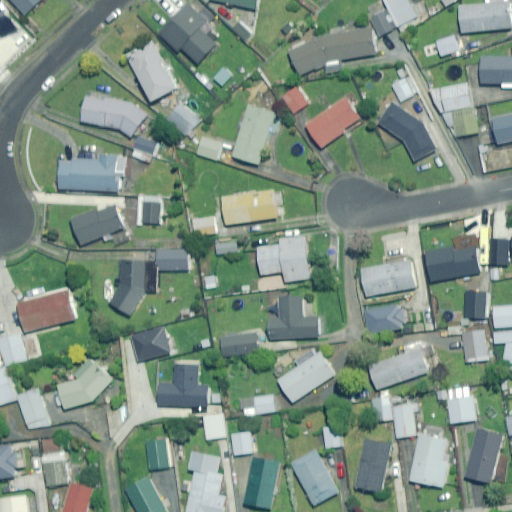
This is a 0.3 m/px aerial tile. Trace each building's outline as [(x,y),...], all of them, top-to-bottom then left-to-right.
[(9,0),(27,17),(44,0),(9,0)] [(260,0),(211,0),(211,2),(258,11),(260,0)] [(383,0),(384,0),(389,11),(385,13),(393,31),(419,19),(408,0),(383,0)] [(511,29),(511,0),(485,0),(486,5),(459,7),(462,35),(511,29)] [(180,53),(183,50),(200,66),(219,45),(202,29),(209,23),(190,4),(160,35),(180,53)] [(393,31),(385,13),(371,20),(380,38),(393,31)] [(0,39),(8,37),(0,16),(0,39)] [(254,35),(240,23),(233,31),(246,43),(254,35)] [(344,72),(343,63),(377,57),(373,30),(324,38),(290,54),(301,79),(326,68),(327,76),(344,72)] [(459,52),(454,37),(436,43),(443,63),(454,59),(452,54),(459,52)] [(127,57),(140,82),(145,79),(157,102),(180,90),(154,42),(127,57)] [(511,58),(481,58),(480,85),(503,85),(503,89),(511,88),(511,58)] [(396,73),(400,81),(392,86),(401,103),(419,93),(410,76),(408,77),(403,69),(396,73)] [(440,115),(473,107),(468,84),(433,92),(439,115),(440,115)] [(310,105),(297,87),(282,97),(294,115),(310,105)] [(89,96),(83,123),(119,130),(133,138),(148,114),(126,101),(89,96)] [(363,119),(348,98),(307,127),(322,150),(347,133),(346,131),(363,119)] [(406,112),(393,103),(378,124),(405,143),(416,163),(439,150),(422,122),(406,111),(406,112)] [(200,123),(181,105),(167,119),(186,137),(200,123)] [(473,107),(440,115),(439,115),(455,139),(479,133),(476,117),(483,115),(480,105),(473,107)] [(276,114),(248,106),(232,157),(260,166),(276,114)] [(511,113),(492,118),(498,146),(511,142),(511,113)] [(158,144),(138,137),(133,150),(143,153),(140,161),(151,165),(158,144)] [(222,144),(202,138),(196,155),(216,162),(222,144)] [(464,138),(455,143),(462,155),(471,150),(464,138)] [(120,156),(102,155),(101,161),(60,160),(58,190),(118,192),(120,156)] [(279,219),(275,192),(222,200),(226,226),(279,219)] [(161,198),(139,197),(137,224),(160,225),(161,198)] [(80,246),(104,239),(106,244),(113,242),(111,236),(125,232),(116,206),(72,220),(80,246)] [(217,235),(214,217),(191,221),(194,238),(217,235)] [(313,279),(307,237),(281,241),(281,246),(257,250),(261,276),(284,273),(286,283),(313,279)] [(510,240),(490,240),(490,266),(510,266),(510,240)] [(214,254),(212,242),(202,243),(204,255),(214,254)] [(238,254),(237,243),(215,245),(217,256),(238,254)] [(482,274),(477,246),(456,250),(455,248),(426,253),(432,283),(482,274)] [(133,252),(132,260),(125,260),(124,283),(111,303),(131,317),(148,292),(148,262),(150,262),(151,253),(133,252)] [(189,272),(189,252),(157,252),(157,271),(189,272)] [(416,289),(411,261),(360,270),(365,298),(416,289)] [(500,283),(501,269),(489,268),(489,282),(500,283)] [(217,288),(215,277),(204,279),(206,290),(217,288)] [(77,321),(69,290),(17,304),(25,334),(77,321)] [(489,290),(468,290),(468,317),(489,317),(489,290)] [(303,318),(301,297),(278,298),(279,319),(272,320),(273,341),(320,338),(319,317),(303,318)] [(511,326),(511,305),(496,307),(497,327),(511,326)] [(489,359),(487,328),(464,330),(467,361),(489,359)] [(260,355),(258,333),(220,337),(222,358),(260,355)] [(28,362),(21,334),(0,339),(0,346),(5,367),(28,362)] [(511,369),(511,341),(510,342),(503,369),(511,369)] [(430,373),(420,342),(404,347),(407,355),(370,366),(378,390),(430,373)] [(336,376),(316,347),(294,361),(298,368),(278,382),(293,404),(336,376)] [(115,381),(91,358),(75,375),(79,379),(76,382),(58,387),(64,410),(92,405),(115,381)] [(200,366),(175,365),(174,385),(157,384),(157,406),(209,408),(209,386),(200,386),(200,366)] [(0,405),(17,401),(8,367),(0,369),(0,405)] [(50,424),(38,389),(17,397),(29,432),(50,424)] [(224,394),(213,394),(212,404),(224,405),(224,394)] [(392,408),(391,395),(370,397),(373,423),(394,420),(396,439),(416,437),(413,413),(418,412),(417,405),(392,408)] [(479,419),(476,395),(450,398),(453,422),(479,419)] [(276,413),(273,396),(254,399),(256,409),(244,411),(245,418),(276,413)] [(226,438),(223,415),(204,417),(206,441),(226,438)] [(342,447),(339,426),(322,429),(325,450),(342,447)] [(409,456),(415,457),(410,482),(444,488),(449,458),(443,457),(448,432),(421,427),(418,443),(411,442),(409,456)] [(503,436),(475,430),(465,479),(493,485),(503,436)] [(253,455),(251,432),(231,434),(233,456),(253,455)] [(171,468),(166,440),(144,443),(149,472),(171,468)] [(390,443),(364,440),(357,489),(383,493),(390,443)] [(340,494),(317,451),(292,465),(314,507),(340,494)] [(221,459),(192,453),(189,470),(196,472),(188,511),(223,511),(226,498),(220,497),(224,476),(218,475),(221,459)] [(68,485),(64,454),(42,456),(46,487),(68,485)] [(282,463),(252,458),(244,505),(268,510),(270,497),(276,498),(282,463)] [(166,511),(150,479),(127,491),(137,511),(166,511)] [(89,511),(95,490),(71,483),(62,511),(89,511)] [(27,511),(26,498),(2,501),(3,511),(27,511)]
